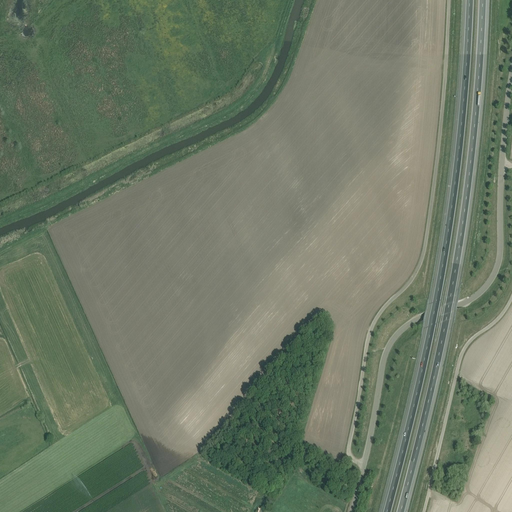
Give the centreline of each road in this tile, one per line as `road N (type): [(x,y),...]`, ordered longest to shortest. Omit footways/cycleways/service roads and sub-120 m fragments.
road 1 (motorway): [(469,0),(449,228),(386,511)]
road 2 (motorway): [(399,511),(449,302),(482,0)]
road 3 (unclassified): [(364,463),(349,447),(368,334),(423,259),(449,0)]
road 4 (track): [(0,224),(236,110),(271,61),(292,0)]
road 5 (unclassified): [(364,463),(391,340),(415,319),(471,299),(496,270),(502,164)]
road 6 (unclassified): [(421,511),(460,360),(511,296)]
